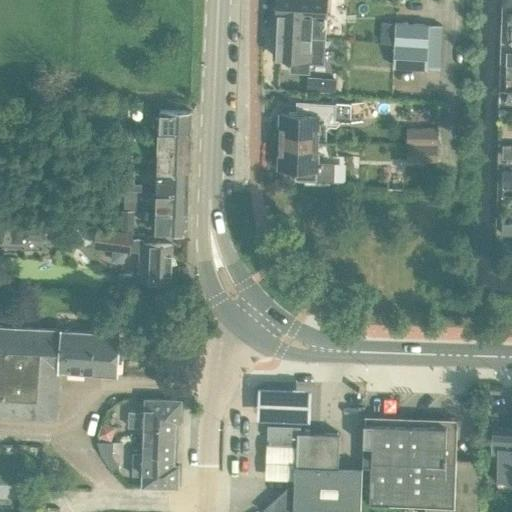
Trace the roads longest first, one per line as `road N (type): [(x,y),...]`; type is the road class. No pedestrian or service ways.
road 1 (secondary): [(208,214),(216,0)]
road 2 (residential): [(204,501),(213,394),(230,343),(243,330)]
road 3 (secondary): [(337,351),(511,357)]
road 4 (residential): [(204,501),(117,499),(73,511)]
road 5 (secondary): [(208,214),(210,282),(243,330)]
